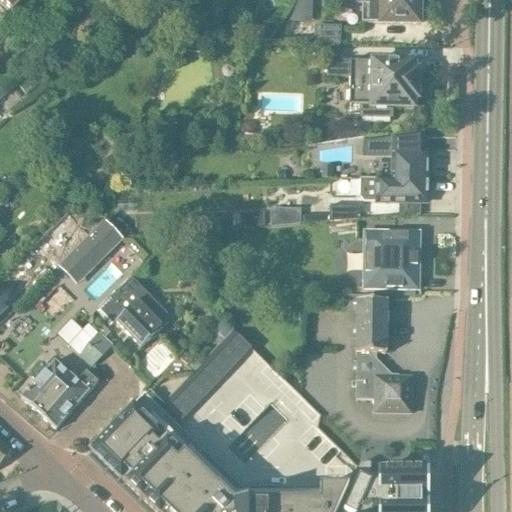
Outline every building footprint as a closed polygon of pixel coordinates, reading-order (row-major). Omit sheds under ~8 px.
[(0,0),(0,1),(12,13),(23,0),(0,0)] [(298,0),(290,23),(305,23),(305,0),(298,0)] [(353,0),(354,6),(361,6),(361,24),(418,25),(417,0),(353,0)] [(184,26),(184,12),(164,12),(164,26),(184,26)] [(314,46),(338,47),(338,27),(315,27),(314,46)] [(338,62),(338,47),(314,46),(314,63),(327,63),(326,79),(350,79),(350,106),(359,106),(359,120),(391,121),(391,110),(413,110),(413,101),(417,101),(417,72),(414,72),(414,64),(338,62)] [(25,96),(44,81),(36,71),(17,87),(25,96)] [(392,180),(427,181),(427,160),(426,158),(426,156),(420,155),(421,138),(422,138),(422,137),(417,137),(364,144),(363,157),(392,157),(392,180)] [(330,168),(321,168),(321,179),(330,179),(330,168)] [(286,182),(286,172),(276,172),(275,181),(286,182)] [(398,204),(398,216),(419,217),(420,204),(425,204),(425,201),(427,199),(427,181),(392,180),(358,180),(358,198),(362,203),(376,203),(398,204)] [(313,217),(313,225),(329,223),(329,224),(359,222),(359,217),(360,207),(329,206),(329,217),(313,217)] [(118,220),(112,226),(120,234),(126,228),(118,220)] [(104,225),(60,269),(68,277),(71,280),(81,270),(85,274),(88,276),(122,242),(104,225)] [(363,290),(416,291),(417,236),(365,235),(363,290)] [(123,241),(122,243),(143,264),(149,258),(132,241),(123,241)] [(150,306),(137,292),(139,289),(139,288),(132,280),(131,279),(110,299),(97,313),(110,327),(115,322),(141,349),(167,323),(164,320),(166,316),(154,304),(150,306)] [(0,315),(5,311),(0,306),(9,298),(0,288),(0,315)] [(355,354),(376,355),(386,355),(386,303),(356,302),(355,354)] [(223,322),(218,328),(218,335),(223,340),(233,331),(223,322)] [(337,511),(349,489),(348,489),(357,468),(317,429),(320,417),(250,350),(232,333),(223,342),(215,351),(206,360),(197,369),(192,375),(163,379),(146,398),(144,396),(90,453),(120,482),(123,485),(140,502),(142,503),(151,511),(337,511)] [(111,347),(108,344),(100,337),(79,358),(91,369),(102,357),(104,358),(112,348),(111,347)] [(184,353),(179,359),(187,366),(192,360),(184,353)] [(375,369),(376,355),(355,354),(355,389),(355,401),(374,402),(374,415),(410,415),(410,379),(386,380),(375,369)] [(77,383),(54,362),(48,369),(43,364),(39,365),(30,375),(31,379),(36,383),(20,401),(55,432),(56,433),(57,431),(56,431),(97,384),(85,373),(77,383)] [(0,466),(10,456),(0,446),(0,466)] [(427,511),(428,472),(377,472),(377,474),(370,474),(370,466),(371,466),(371,464),(359,464),(359,465),(349,489),(338,511),(427,511)]
